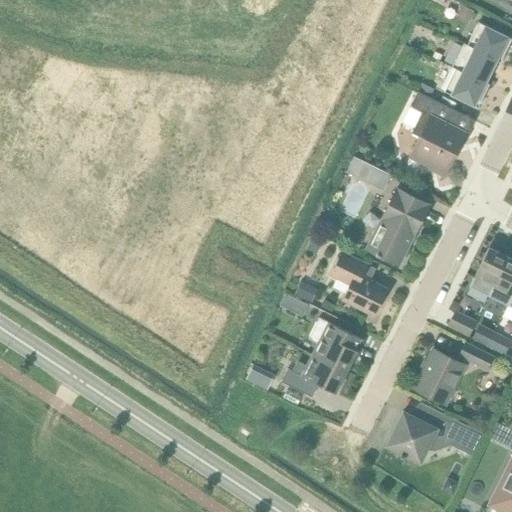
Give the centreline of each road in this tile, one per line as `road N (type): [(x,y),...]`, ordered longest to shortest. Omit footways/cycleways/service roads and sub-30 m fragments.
road 1 (secondary): [(276,511),(0,329)]
road 2 (residential): [(343,463),(474,201)]
